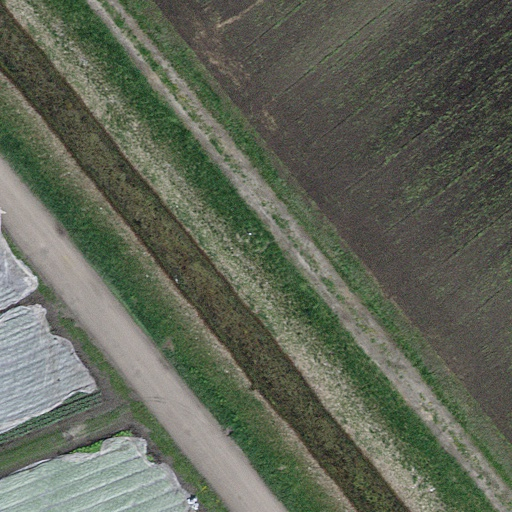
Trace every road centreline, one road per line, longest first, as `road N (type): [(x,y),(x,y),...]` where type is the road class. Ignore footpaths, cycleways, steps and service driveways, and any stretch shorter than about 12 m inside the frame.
road 1 (track): [(101,0),(511,508)]
road 2 (track): [(258,511),(0,189)]
